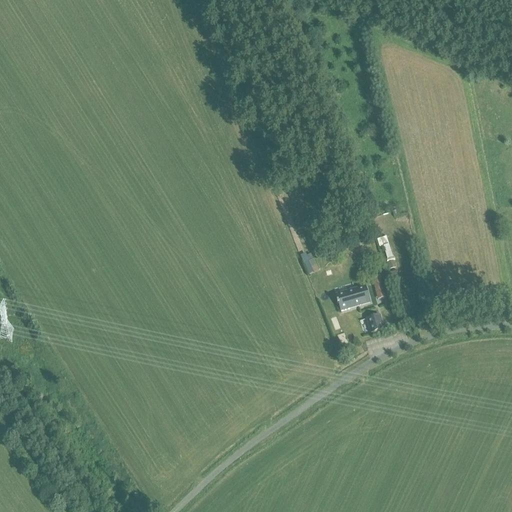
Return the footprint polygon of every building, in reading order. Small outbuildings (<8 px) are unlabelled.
[(308,265),(312,273),(319,269),(314,261),(308,265)] [(398,271),(390,273),(393,285),(401,283),(399,274),(398,274),(398,271)] [(378,301),(387,299),(381,277),(373,280),(378,301)] [(376,307),(374,295),(365,296),(364,290),(336,294),(339,313),(376,307)] [(371,335),(384,331),(379,316),(366,321),(371,335)] [(365,321),(359,323),(362,334),(369,331),(365,321)] [(364,343),(373,340),(372,335),(363,338),(364,343)]
